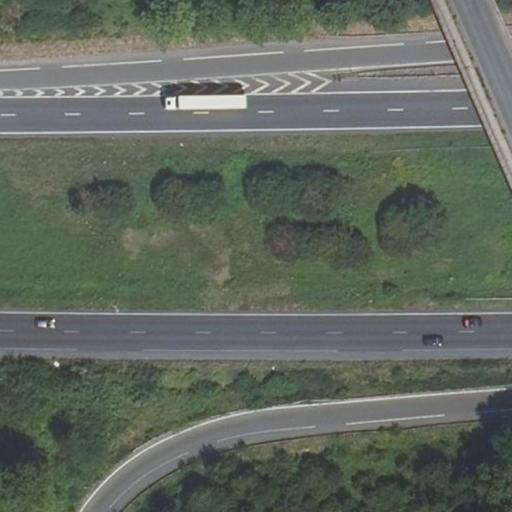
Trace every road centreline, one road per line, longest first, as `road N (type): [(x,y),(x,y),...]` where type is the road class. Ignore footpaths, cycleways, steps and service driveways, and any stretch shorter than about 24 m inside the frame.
road 1 (trunk): [(511,45),(0,77)]
road 2 (trunk): [(511,104),(0,112)]
road 3 (trunk): [(0,331),(511,330)]
road 4 (trunk): [(96,511),(142,468),(249,428),(511,403)]
